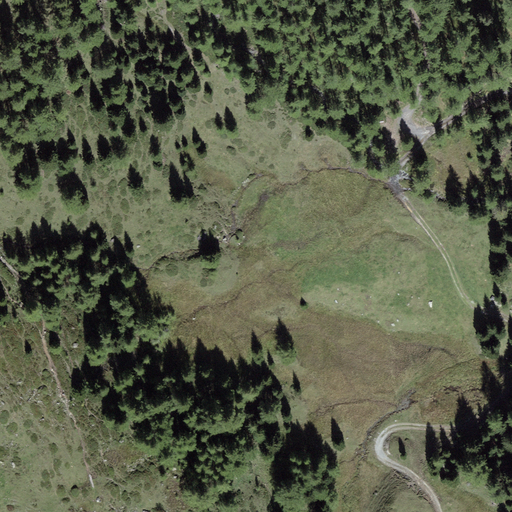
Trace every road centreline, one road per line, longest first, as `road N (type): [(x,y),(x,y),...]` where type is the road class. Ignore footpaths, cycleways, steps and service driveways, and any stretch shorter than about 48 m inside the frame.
road 1 (track): [(511,90),(470,102),(392,170),(472,309),(511,324)]
road 2 (track): [(511,393),(464,430),(389,427),(373,444),(379,461),(427,485),(438,511)]
road 3 (track): [(429,131),(415,128),(411,116),(426,63),(410,0)]
